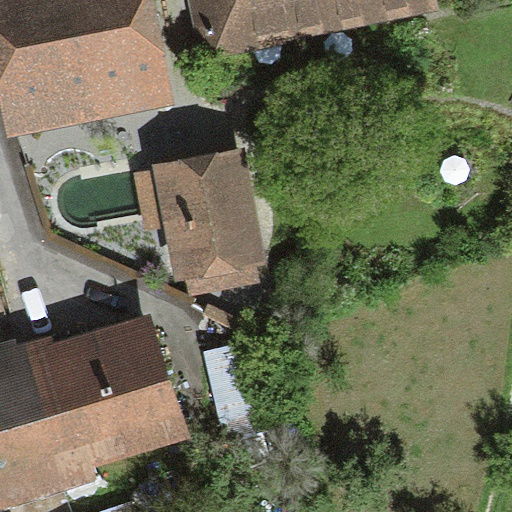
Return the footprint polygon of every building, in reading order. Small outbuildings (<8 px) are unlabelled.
[(0,0),(0,111),(162,76),(145,0),(0,0)] [(195,0),(205,44),(415,0),(195,0)] [(262,165),(166,171),(174,293),(270,287),(262,165)] [(0,489),(169,431),(125,302),(0,345),(0,489)] [(193,445),(224,436),(203,366),(172,374),(193,445)]
